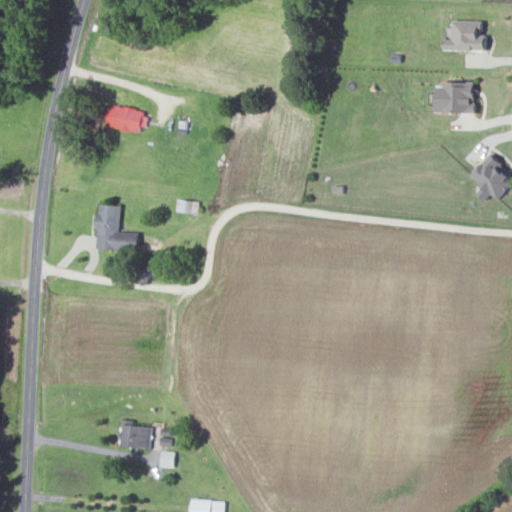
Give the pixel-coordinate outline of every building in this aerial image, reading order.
[(484,21),(454,21),(454,39),(446,39),(446,51),(488,52),(489,36),(483,36),(484,21)] [(439,113),(477,114),(477,82),(439,82),(439,113)] [(112,105),(108,125),(145,133),(149,113),(112,105)] [(473,176),(485,188),(479,194),(488,201),(494,195),(500,200),(511,187),(511,174),(492,156),(473,176)] [(141,231),(121,230),(122,204),(99,203),(97,247),(140,249),(141,231)] [(153,425),(135,424),(135,419),(124,418),(122,446),(152,448),(153,425)] [(177,451),(163,450),(163,466),(176,466),(177,451)] [(192,511),(226,511),(227,499),(193,498),(192,511)]
